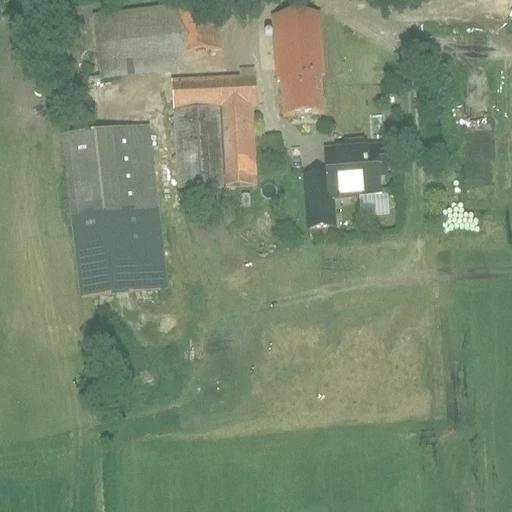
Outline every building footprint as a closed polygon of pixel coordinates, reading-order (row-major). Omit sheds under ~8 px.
[(196,56),(192,13),(84,22),(89,82),(171,74),(170,58),(196,56)] [(272,124),(327,124),(325,20),(271,20),(272,124)] [(247,84),(160,89),(165,192),(252,188),(247,84)] [(139,133),(51,141),(57,211),(145,203),(139,133)] [(334,233),(331,202),(379,199),(378,177),(386,177),(385,156),(376,157),(376,155),(363,156),(363,153),(360,150),(350,151),(347,155),(347,157),(327,159),(328,180),(307,182),(311,234),(334,233)]
